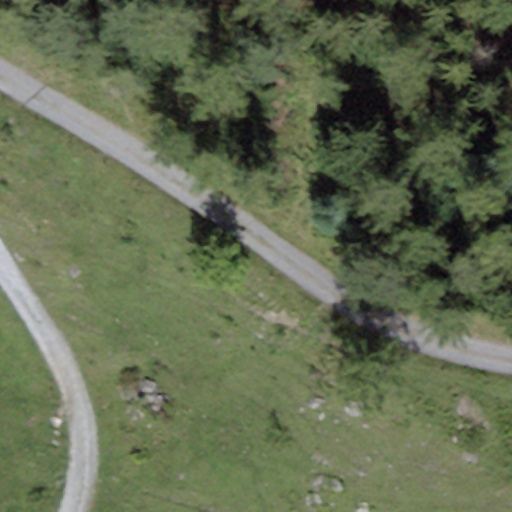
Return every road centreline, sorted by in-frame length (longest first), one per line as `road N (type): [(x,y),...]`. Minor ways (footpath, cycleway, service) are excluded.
road 1 (track): [(0,75),(396,320),(457,347),(511,355)]
road 2 (track): [(75,511),(82,433),(72,388),(0,266)]
